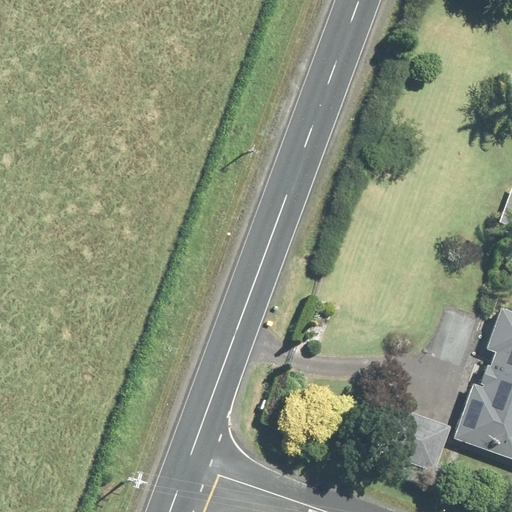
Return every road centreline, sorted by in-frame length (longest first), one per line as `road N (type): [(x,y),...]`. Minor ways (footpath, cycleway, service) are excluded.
road 1 (tertiary): [(360,0),(188,464)]
road 2 (unclassified): [(188,464),(321,511)]
